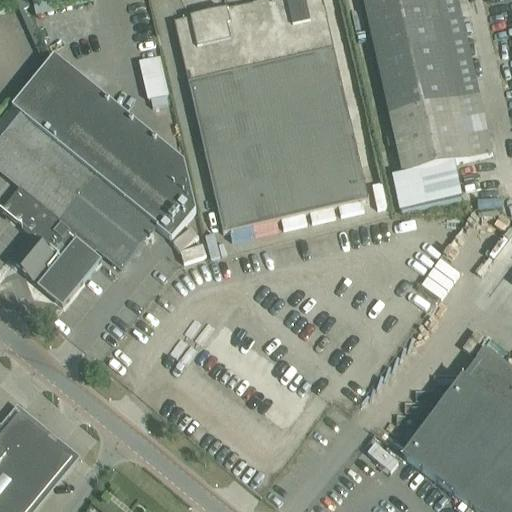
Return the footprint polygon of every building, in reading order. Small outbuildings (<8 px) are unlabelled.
[(293,20),(289,0),(215,17),(219,37),(195,42),(191,23),(175,26),(223,240),(250,233),(370,205),(325,12),(321,0),(305,0),(309,16),(293,20)] [(362,0),(363,3),(405,179),(494,160),(482,101),(458,0),(362,0)] [(11,267),(32,284),(41,273),(48,278),(38,290),(63,310),(101,264),(88,253),(92,249),(121,273),(156,232),(171,245),(196,215),(184,166),(56,60),(0,126),(0,173),(21,191),(2,214),(25,233),(24,234),(25,235),(30,229),(37,234),(21,253),(22,254),(11,267)] [(163,60),(143,63),(150,110),(169,107),(163,60)] [(173,248),(180,257),(198,242),(191,233),(173,248)] [(204,250),(180,257),(184,269),(207,261),(204,250)] [(511,511),(511,373),(485,353),(404,462),(472,511),(511,511)] [(0,511),(30,511),(60,478),(72,462),(32,429),(18,418),(0,440),(0,511)] [(398,467),(375,448),(367,458),(390,477),(398,467)]
